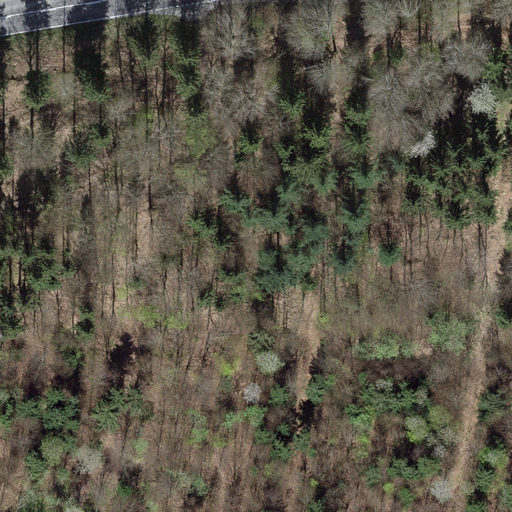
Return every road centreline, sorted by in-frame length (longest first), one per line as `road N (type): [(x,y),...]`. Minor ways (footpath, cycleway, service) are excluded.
road 1 (track): [(0,210),(175,186),(383,141),(511,83)]
road 2 (track): [(218,177),(199,0)]
